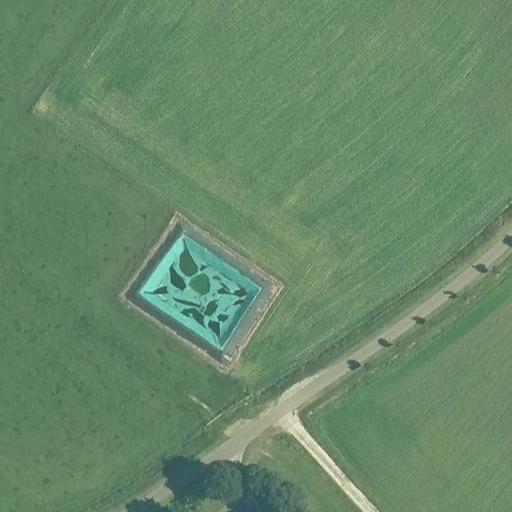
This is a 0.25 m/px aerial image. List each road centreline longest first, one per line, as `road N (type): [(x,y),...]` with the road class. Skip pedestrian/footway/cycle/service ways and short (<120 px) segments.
road 1 (unclassified): [(130,511),(386,340),(511,238)]
road 2 (track): [(282,413),(371,511)]
